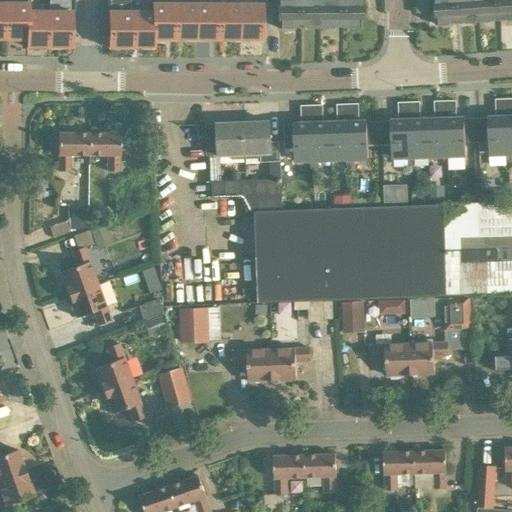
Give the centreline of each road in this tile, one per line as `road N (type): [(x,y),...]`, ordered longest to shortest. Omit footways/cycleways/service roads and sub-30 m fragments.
road 1 (residential): [(88,486),(243,435),(511,422)]
road 2 (residential): [(0,81),(397,77)]
road 3 (residential): [(88,486),(13,267),(11,131)]
road 4 (unknown): [(164,81),(190,224),(232,241)]
